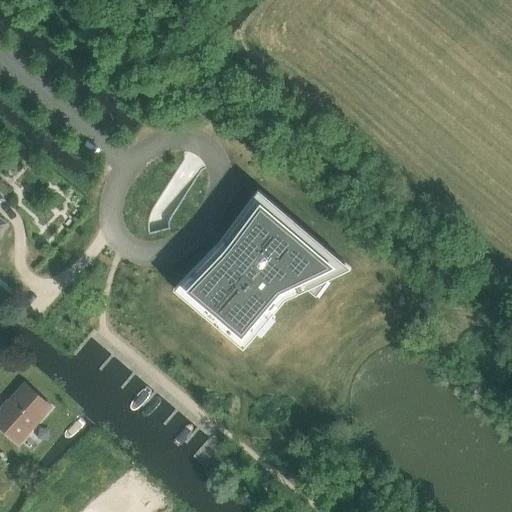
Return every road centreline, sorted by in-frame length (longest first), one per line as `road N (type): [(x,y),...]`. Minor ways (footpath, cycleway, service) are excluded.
road 1 (residential): [(129,169),(113,198),(119,242),(142,255),(166,251),(201,226),(215,203),(221,176),(205,147)]
road 2 (residential): [(129,169),(0,56)]
